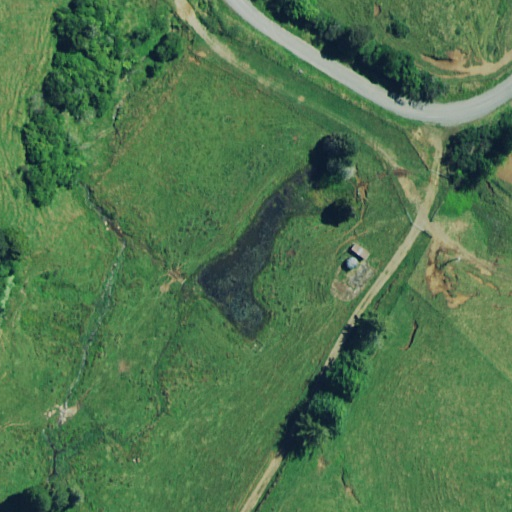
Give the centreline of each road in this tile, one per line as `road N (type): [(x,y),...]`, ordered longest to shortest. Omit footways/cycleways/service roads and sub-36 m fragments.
road 1 (residential): [(236,511),(479,149)]
road 2 (residential): [(479,149),(305,44),(264,0)]
